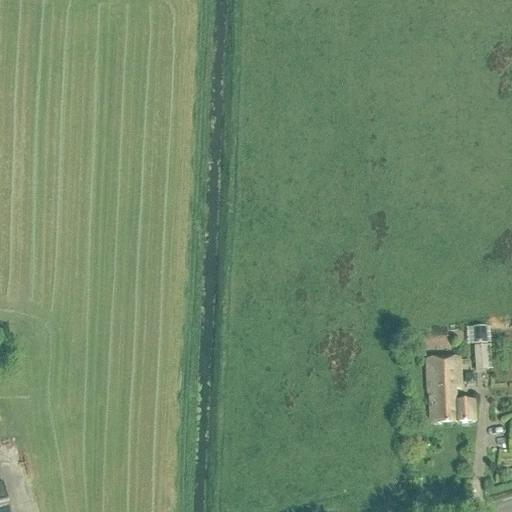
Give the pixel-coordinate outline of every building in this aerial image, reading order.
[(485,330),(472,330),(473,346),(485,346),(485,345),(485,330)] [(474,348),(476,372),(486,372),(484,347),(474,348)] [(428,427),(435,427),(476,426),(475,403),(456,403),(455,391),(460,390),(460,362),(460,359),(454,359),(428,360),(424,361),(425,395),(426,395),(427,413),(428,412),(428,427)] [(503,393),(511,392),(511,376),(502,377),(503,393)] [(76,435),(64,445),(74,456),(86,446),(76,435)]
